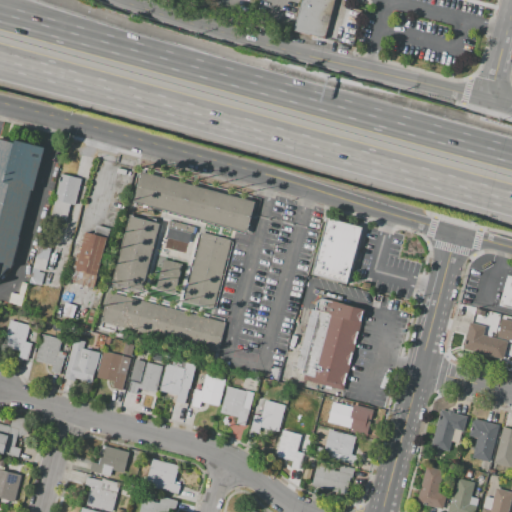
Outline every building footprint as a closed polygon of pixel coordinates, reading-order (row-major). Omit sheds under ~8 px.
[(299,0),(333,0),(324,38),(291,30),(299,0)] [(0,138),(43,149),(32,192),(29,191),(10,269),(6,268),(0,275),(0,138)] [(142,172),(254,202),(246,233),(133,202),(142,172)] [(61,174),(80,178),(74,205),(69,204),(65,225),(50,222),(61,174)] [(129,216),(159,224),(142,290),(112,282),(129,216)] [(325,217),(361,227),(345,285),(310,275),(325,217)] [(169,221),(193,227),(191,238),(166,232),(169,221)] [(85,232),(93,234),(96,223),(110,227),(94,288),(71,282),(85,232)] [(165,239),(188,241),(189,232),(166,229),(165,239)] [(200,232),(230,240),(212,305),(183,298),(200,232)] [(40,240),(51,243),(40,286),(29,283),(40,240)] [(163,260),(181,264),(174,294),(156,289),(163,260)] [(507,277),(511,278),(511,309),(499,306),(507,277)] [(108,292),(225,323),(217,353),(100,322),(108,292)] [(315,297),(364,310),(342,390),(304,380),(297,366),(315,297)] [(511,320),(501,318),(496,337),(511,340),(511,320)] [(9,321),(28,326),(25,340),(32,342),(28,360),(18,358),(20,351),(2,346),(9,321)] [(469,322),(463,350),(502,359),(506,341),(490,337),(492,328),(469,322)] [(34,361),(41,334),(62,339),(60,346),(64,347),(63,350),(66,350),(64,358),(63,358),(59,374),(51,372),(52,365),(34,361)] [(93,348),(96,336),(104,338),(101,350),(93,348)] [(73,339),(84,342),(82,349),(99,353),(91,385),(78,382),(79,380),(75,379),(74,382),(63,379),(73,339)] [(124,343),(133,345),(130,356),(121,354),(124,343)] [(102,351),(130,358),(122,390),(112,388),(114,382),(95,377),(102,351)] [(135,359),(162,366),(155,393),(138,388),(136,394),(126,392),(135,359)] [(166,364),(184,369),(186,363),(195,366),(184,404),(175,402),(177,395),(159,390),(166,364)] [(194,390),(201,391),(205,374),(225,380),(218,406),(201,402),(199,408),(190,406),(194,390)] [(226,386),(253,393),(245,427),(236,424),(237,418),(220,413),(226,386)] [(254,415),(260,417),(264,400),(285,405),(278,432),(260,428),(258,433),(249,431),(254,415)] [(332,403),(352,407),(352,405),(375,410),(369,436),(349,431),(349,427),(328,422),(332,403)] [(440,410),(466,416),(462,431),(454,429),(448,451),(430,446),(440,410)] [(473,419),(499,426),(489,462),(472,457),(477,438),(469,436),(473,419)] [(0,423),(18,428),(14,447),(20,448),(18,457),(0,452),(0,423)] [(511,429),(502,427),(494,463),(508,467),(511,452),(511,429)] [(329,429),(323,450),(340,454),(339,460),(356,465),(358,456),(351,454),(355,436),(329,429)] [(281,430),(301,435),(296,451),(304,453),(299,470),(291,467),(292,461),(274,456),(281,430)] [(102,446),(128,452),(123,473),(111,470),(110,476),(89,471),(91,462),(98,464),(102,446)] [(152,459),(178,466),(173,484),(179,486),(177,495),(145,486),(152,459)] [(425,465),(415,503),(443,511),(446,496),(437,493),(443,470),(425,465)] [(316,466),(311,486),(345,494),(350,474),(316,466)] [(0,469),(21,475),(14,502),(0,498),(0,469)] [(86,506),(111,511),(117,492),(100,488),(102,481),(86,477),(84,486),(90,488),(86,506)] [(457,478),(452,500),(450,499),(446,511),(474,511),(476,506),(468,504),(474,483),(457,478)] [(480,511),(482,507),(489,509),(495,488),(511,492),(511,496),(507,511),(480,511)] [(167,511),(139,511),(143,499),(159,503),(160,497),(177,501),(175,510),(168,508),(167,511)]
